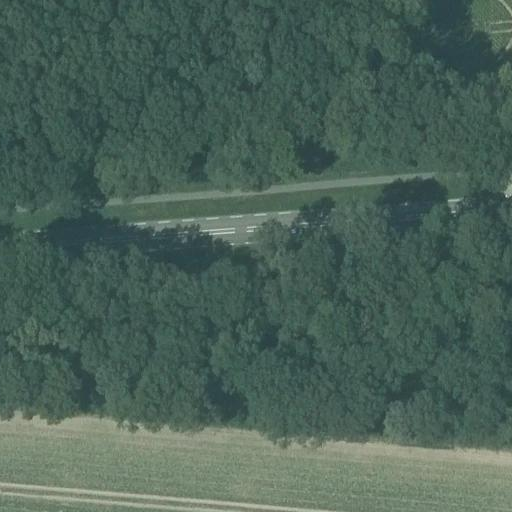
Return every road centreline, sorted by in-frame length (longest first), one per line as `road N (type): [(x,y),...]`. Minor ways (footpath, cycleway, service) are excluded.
road 1 (primary): [(0,248),(511,212)]
road 2 (unclassified): [(511,159),(361,0)]
